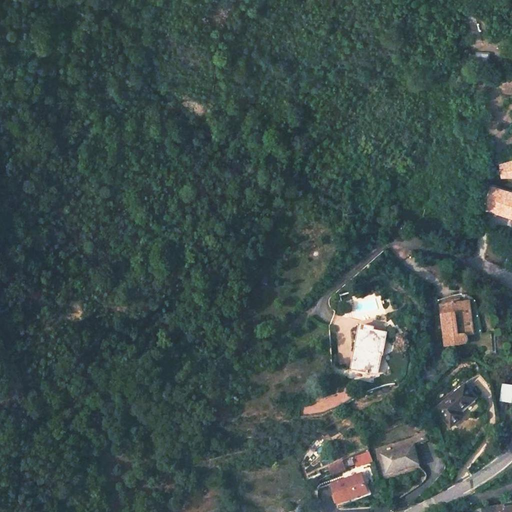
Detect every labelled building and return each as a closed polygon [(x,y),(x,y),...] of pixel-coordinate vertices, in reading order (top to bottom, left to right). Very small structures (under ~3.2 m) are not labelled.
[(511,159),(497,165),(499,176),(511,176),(511,159)] [(511,196),(489,189),(482,212),(501,217),(503,212),(511,214),(511,196)] [(470,301),(440,305),(446,348),(471,346),(471,339),(476,339),(470,301)] [(370,328),(354,328),(352,374),(376,376),(377,353),(380,353),(381,335),(370,334),(370,328)] [(466,383),(434,409),(451,430),(466,418),(462,413),(479,400),(466,383)] [(511,386),(502,385),(500,402),(511,403),(511,386)] [(358,467),(372,461),(368,450),(353,456),(358,467)] [(415,454),(385,466),(393,484),(423,471),(415,454)] [(343,459),(328,465),(332,476),(347,470),(343,459)] [(363,474),(334,483),(341,503),(370,492),(363,474)]
